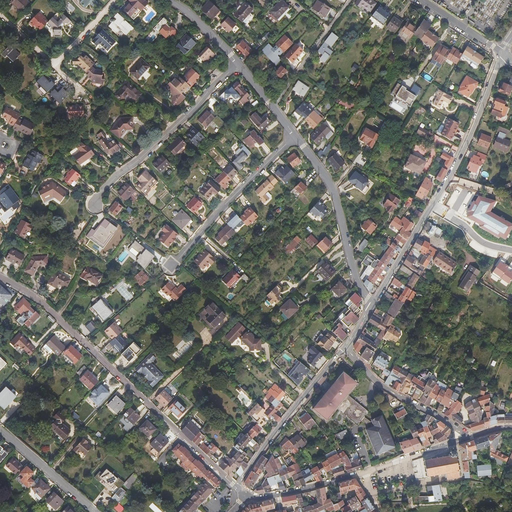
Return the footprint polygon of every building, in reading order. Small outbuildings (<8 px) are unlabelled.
[(26,0),(12,0),(11,2),(22,13),(30,3),(26,0)] [(98,3),(95,0),(82,0),(80,3),(86,8),(90,3),(95,8),(98,3)] [(143,10),(148,4),(149,4),(144,0),(129,0),(129,1),(131,2),(124,11),(134,20),(143,10)] [(376,4),(370,0),(358,0),(355,4),(361,8),(362,6),(370,12),(376,4)] [(291,9),(281,1),(270,13),(279,21),(291,9)] [(331,8),(318,1),(313,9),(320,13),(319,14),(325,18),(327,15),(331,8)] [(220,12),(210,2),(202,9),(213,19),(220,12)] [(245,4),(235,15),(244,23),(244,22),(246,24),(252,18),(250,15),(253,11),(245,4)] [(381,6),(371,19),(382,27),(391,14),(381,6)] [(72,22),(60,11),(49,22),(47,24),(51,28),(54,31),(54,37),(62,38),(64,30),(63,29),(67,25),(68,25),(69,26),(72,22)] [(35,25),(41,30),(46,25),(47,24),(49,22),(46,19),(42,16),(41,17),(38,14),(30,23),(34,26),(35,25)] [(134,28),(118,14),(114,18),(116,20),(115,21),(114,20),(111,20),(110,21),(111,22),(112,23),(109,27),(113,30),(113,31),(117,35),(121,30),(127,36),(134,28)] [(387,28),(395,33),(402,23),(394,17),(387,28)] [(221,26),(229,34),(237,26),(229,18),(221,26)] [(414,35),(421,40),(422,39),(428,30),(431,26),(424,21),(418,29),(414,35)] [(397,37),(407,45),(414,35),(418,29),(408,22),(397,37)] [(170,29),(166,26),(160,32),(166,38),(170,34),(171,36),(176,31),(172,27),(170,29)] [(422,39),(433,47),(439,39),(436,36),(432,33),(428,30),(422,39)] [(96,47),(100,43),(108,51),(116,42),(103,31),(92,43),(96,47)] [(321,59),(325,63),(333,53),(327,48),(329,45),(331,47),(338,37),(332,33),(325,42),(325,43),(319,51),(324,55),(321,59)] [(196,43),(187,35),(177,46),(186,54),(196,43)] [(273,61),(274,61),(279,56),(279,55),(280,56),(288,48),(289,48),(293,44),(285,36),(277,45),(277,46),(274,49),(269,44),(263,50),(267,54),(266,55),(273,61)] [(247,57),(253,51),(243,41),(237,47),(247,57)] [(450,52),(447,58),(457,64),(462,56),(465,50),(462,48),(460,46),(460,45),(456,43),(450,52)] [(303,50),(296,44),(285,56),(292,63),(300,55),(299,54),(303,50)] [(15,50),(10,46),(9,47),(10,47),(7,50),(3,47),(0,50),(0,52),(6,58),(8,57),(14,62),(21,55),(15,49),(15,50)] [(440,46),(432,58),(443,65),(447,58),(450,52),(440,46)] [(215,54),(207,47),(199,56),(206,64),(210,60),(209,59),(211,57),(212,58),(215,54)] [(465,50),(462,56),(478,67),(484,58),(468,47),(465,50)] [(277,64),(282,59),(279,56),(274,61),(277,64)] [(80,65),(88,73),(93,67),(95,64),(87,57),(84,59),(82,57),(79,60),(73,61),(73,66),(80,65)] [(149,67),(142,60),(131,73),(138,79),(149,67)] [(213,64),(205,72),(210,77),(218,68),(213,64)] [(88,73),(87,73),(91,77),(91,76),(93,78),(94,83),(102,85),(102,83),(104,84),(106,77),(104,77),(104,76),(103,76),(104,72),(97,70),(93,67),(88,73)] [(281,77),(287,71),(281,67),(276,73),(281,77)] [(192,69),(183,79),(191,87),(194,84),(193,83),(196,79),(199,76),(192,69)] [(43,75),(37,81),(42,85),(40,88),(46,94),(56,83),(52,79),(50,81),(43,75)] [(478,84),(478,83),(467,76),(460,87),(461,88),(459,92),(469,97),(471,93),(472,94),(475,88),(476,88),(478,85),(478,84)] [(183,79),(181,78),(178,80),(176,79),(171,84),(179,91),(182,94),(184,91),(186,92),(191,87),(183,79)] [(237,82),(232,87),(243,99),(240,101),(244,105),(249,100),(247,98),(250,95),(243,88),(242,89),(239,87),(241,86),(237,82)] [(298,82),(293,90),(304,97),(308,89),(298,82)] [(141,94),(128,83),(116,96),(122,101),(128,94),(135,101),(141,94)] [(406,90),(398,84),(391,94),(410,106),(420,89),(414,85),(409,93),(405,91),(406,90)] [(511,87),(503,84),(502,87),(500,87),(499,91),(510,95),(511,88),(511,87)] [(58,92),(55,88),(50,93),(61,103),(67,98),(64,95),(67,91),(63,87),(58,92)] [(232,87),(231,87),(219,99),(225,105),(231,98),(237,104),(240,101),(243,99),(232,87)] [(178,106),(186,97),(182,94),(179,91),(170,100),(177,106),(178,105),(178,106)] [(438,96),(432,105),(439,108),(443,101),(449,104),(452,98),(441,91),(438,96)] [(501,117),(505,116),(508,108),(504,106),(505,102),(500,100),(497,99),(495,104),(496,105),(494,109),(493,108),(491,114),(501,117)] [(338,104),(355,111),(358,106),(348,103),(342,100),(338,104)] [(218,101),(212,107),(217,112),(223,106),(218,101)] [(303,122),(305,120),(311,113),(314,111),(304,102),(293,114),(297,118),(298,117),(303,122)] [(84,117),(84,106),(69,107),(69,117),(84,117)] [(10,123),(15,126),(19,119),(20,117),(21,115),(7,108),(3,117),(8,120),(11,121),(10,123)] [(215,118),(208,111),(198,121),(206,128),(215,118)] [(261,120),(255,113),(250,118),(261,130),(270,122),(265,116),(261,120)] [(312,127),(314,129),(321,122),(311,113),(305,120),(312,126),(312,127)] [(111,131),(120,138),(127,129),(134,129),(132,118),(121,119),(111,131)] [(445,126),(443,130),(450,134),(448,138),(451,139),(455,132),(454,131),(459,123),(452,120),(449,118),(445,126)] [(15,126),(13,129),(19,132),(19,130),(31,136),(36,126),(25,120),(24,121),(20,119),(19,119),(15,126)] [(323,124),(310,137),(318,145),(326,137),(329,140),(334,134),(323,124)] [(425,137),(428,131),(423,128),(420,127),(417,133),(425,137)] [(196,146),(204,137),(195,128),(187,137),(196,146)] [(378,135),(366,129),(362,139),(373,144),(378,135)] [(258,135),(254,131),(251,133),(252,135),(250,136),(249,135),(243,140),(252,149),(255,146),(254,145),(257,144),(259,146),(264,143),(259,137),(259,138),(257,136),(258,135)] [(108,154),(110,152),(113,155),(121,150),(116,143),(115,143),(114,142),(112,143),(111,141),(108,143),(106,139),(107,138),(103,132),(98,136),(101,140),(99,141),(102,145),(103,144),(106,149),(106,150),(108,154)] [(487,148),(491,138),(482,134),(478,145),(487,148)] [(168,148),(175,156),(187,144),(180,137),(168,148)] [(493,147),(501,150),(503,148),(506,141),(497,137),(493,147)] [(503,148),(501,150),(506,152),(510,143),(506,141),(503,148)] [(89,146),(88,147),(81,142),(76,147),(81,151),(75,156),(80,164),(94,155),(89,146)] [(326,156),(332,147),(329,145),(327,148),(326,147),(323,152),(321,151),(317,154),(320,157),(322,155),(323,155),(326,156)] [(442,168),(447,171),(453,159),(453,158),(452,158),(449,156),(452,150),(446,147),(443,153),(441,158),(446,161),(442,168)] [(248,157),(251,153),(246,148),(242,152),(243,153),(239,156),(233,162),(240,170),(244,167),(241,164),(248,157)] [(43,155),(33,150),(31,155),(29,155),(23,166),(34,171),(38,163),(39,164),(41,164),(42,161),(41,161),(43,155)] [(487,156),(477,152),(476,156),(474,155),(473,159),(472,158),(468,166),(470,167),(469,170),(476,173),(479,165),(480,166),(481,162),(478,161),(480,158),(485,160),(487,156)] [(294,153),(287,159),(294,167),(301,162),(294,153)] [(345,164),(336,154),(328,160),(337,171),(345,164)] [(405,167),(411,170),(417,158),(416,157),(411,155),(405,167)] [(160,173),(170,164),(163,156),(153,165),(160,173)] [(417,158),(411,170),(420,175),(426,162),(421,160),(421,159),(417,158)] [(231,179),(238,173),(231,165),(224,172),(231,179)] [(295,174),(288,167),(284,171),(283,173),(281,171),(278,175),(285,183),(295,174)] [(436,179),(441,182),(447,171),(442,168),(436,179)] [(76,181),(81,176),(73,170),(71,173),(70,173),(67,176),(68,177),(65,181),(71,185),(75,180),(76,181)] [(146,171),(140,177),(144,181),(142,183),(138,187),(146,194),(157,182),(146,171)] [(302,181),(309,174),(305,171),(299,177),(302,181)] [(215,180),(225,189),(228,186),(226,184),(231,179),(224,172),(215,180)] [(349,181),(353,184),(354,185),(355,184),(358,186),(357,187),(357,188),(365,194),(369,188),(366,186),(369,182),(365,179),(366,177),(362,174),(360,176),(356,172),(349,181)] [(273,186),(278,182),(273,175),(261,186),(262,187),(260,189),(259,189),(256,192),(261,198),(261,199),(265,203),(266,203),(270,199),(265,194),(269,191),(270,192),(274,187),(273,186)] [(425,177),(415,195),(422,199),(424,196),(425,196),(428,191),(427,190),(430,185),(429,184),(431,181),(425,177)] [(221,190),(211,181),(200,192),(208,200),(214,194),(216,195),(221,190)] [(159,183),(157,182),(146,194),(148,196),(155,189),(154,188),(159,183)] [(295,189),(301,195),(307,188),(301,182),(295,189)] [(128,199),(132,194),(136,190),(128,183),(119,194),(124,198),(125,197),(128,199)] [(68,194),(60,188),(59,190),(55,187),(52,188),(51,186),(39,192),(44,201),(54,196),(62,202),(68,194)] [(471,201),(474,194),(458,186),(454,193),(471,201)] [(0,194),(0,203),(4,210),(18,200),(11,188),(0,194)] [(137,199),(141,195),(136,190),(132,194),(137,199)] [(390,194),(386,200),(387,200),(386,202),(385,201),(381,208),(385,211),(386,215),(391,215),(394,210),(397,209),(396,206),(400,201),(390,194)] [(497,201),(478,196),(466,218),(504,240),(511,227),(511,224),(490,212),(497,201)] [(200,206),(202,203),(195,197),(189,203),(190,204),(187,207),(193,212),(196,209),(197,210),(200,207),(200,206)] [(319,201),(309,212),(316,217),(318,215),(322,218),(329,211),(324,208),(325,206),(319,201)] [(116,216),(123,208),(124,208),(117,202),(114,206),(112,208),(110,210),(116,216)] [(123,208),(116,216),(121,220),(128,211),(123,208)] [(249,225),(258,217),(251,209),(246,214),(243,218),(249,225)] [(420,219),(423,213),(417,210),(413,215),(420,219)] [(179,226),(186,220),(188,218),(182,212),(179,215),(176,213),(175,212),(173,214),(174,215),(174,216),(176,218),(174,221),(179,226)] [(227,224),(228,225),(234,231),(239,227),(240,227),(245,223),(241,219),(235,212),(230,217),(232,219),(227,224)] [(404,217),(399,224),(403,228),(409,231),(414,224),(404,217)] [(245,223),(248,227),(249,225),(243,218),(241,219),(245,223)] [(109,223),(104,219),(88,238),(103,249),(113,234),(112,233),(104,244),(92,236),(100,225),(105,229),(109,223)] [(377,226),(369,219),(362,227),(370,234),(377,226)] [(32,226),(22,221),(19,226),(18,226),(17,227),(18,228),(16,233),(25,237),(29,231),(30,232),(33,226),(32,225),(32,226)] [(438,238),(441,233),(443,231),(429,222),(424,229),(425,230),(428,232),(433,236),(434,235),(438,238)] [(114,235),(118,229),(109,223),(105,229),(100,225),(92,236),(104,244),(112,233),(114,235)] [(169,247),(173,242),(176,237),(179,234),(166,225),(163,230),(166,233),(160,240),(169,247)] [(228,225),(218,234),(219,235),(226,242),(236,233),(234,231),(228,225)] [(403,228),(402,230),(399,234),(407,240),(411,233),(409,231),(403,228)] [(400,241),(405,244),(407,240),(399,234),(396,239),(400,241)] [(226,242),(219,235),(216,239),(222,245),(226,242)] [(317,242),(311,235),(306,240),(312,246),(317,242)] [(287,247),(286,247),(287,248),(284,251),(288,254),(290,252),(292,254),(294,252),(292,250),(297,245),(300,248),(301,246),(300,246),(301,245),(299,243),(302,240),(299,238),(297,236),(289,244),(287,247)] [(325,237),(318,244),(325,252),(332,244),(325,237)] [(420,238),(420,237),(414,247),(420,250),(424,241),(425,240),(420,238)] [(127,250),(146,267),(155,257),(137,239),(127,250)] [(360,250),(362,252),(369,242),(365,239),(360,246),(360,250)] [(430,244),(424,241),(420,250),(422,251),(426,253),(430,246),(430,244)] [(393,243),(390,247),(395,250),(399,253),(402,249),(397,246),(393,243)] [(433,258),(437,251),(430,246),(426,253),(433,258)] [(395,250),(390,247),(385,253),(392,258),(395,254),(394,253),(395,250)] [(7,259),(3,257),(0,263),(12,270),(14,267),(18,269),(25,256),(12,249),(7,259)] [(205,249),(193,260),(202,270),(214,259),(205,249)] [(412,252),(411,251),(404,263),(410,268),(412,264),(413,262),(416,263),(418,260),(415,259),(415,260),(411,258),(412,256),(412,252)] [(428,264),(433,258),(426,253),(422,251),(421,253),(424,255),(422,260),(420,259),(418,263),(426,267),(428,264)] [(457,264),(440,252),(433,262),(451,274),(457,264)] [(389,262),(393,264),(395,260),(392,258),(385,253),(383,257),(389,262)] [(368,266),(369,266),(373,259),(368,255),(362,262),(368,266)] [(48,265),(47,257),(33,257),(26,271),(33,275),(38,266),(48,265)] [(380,261),(387,266),(389,262),(383,257),(380,261)] [(375,269),(381,273),(385,268),(389,271),(391,268),(387,266),(380,261),(378,260),(377,261),(373,259),(369,266),(374,270),(375,269)] [(492,274),(500,279),(509,267),(510,266),(505,263),(505,262),(502,259),(492,274)] [(325,282),(336,272),(326,262),(316,271),(320,274),(318,275),(325,282)] [(419,274),(421,276),(422,273),(419,271),(419,270),(412,264),(410,268),(419,274)] [(379,277),(384,280),(385,277),(380,274),(381,273),(375,269),(374,270),(369,266),(368,266),(364,273),(369,276),(372,272),(379,277)] [(105,277),(88,267),(82,277),(99,288),(105,277)] [(473,283),(476,278),(480,272),(472,267),(465,277),(464,276),(458,286),(467,292),(473,283)] [(511,269),(509,267),(500,279),(509,285),(511,280),(511,270),(511,271),(511,269)] [(235,279),(237,282),(241,277),(234,271),(232,274),(231,273),(223,281),(228,286),(229,285),(230,286),(232,284),(233,283),(232,282),(235,279)] [(67,288),(71,280),(55,272),(46,289),(53,293),(59,283),(67,288)] [(149,279),(143,272),(135,279),(141,285),(149,279)] [(369,276),(376,281),(379,277),(372,272),(369,276)] [(365,282),(367,279),(369,276),(364,273),(361,277),(361,279),(365,282)] [(250,280),(245,274),(241,278),(247,283),(250,280)] [(412,290),(420,277),(415,274),(409,283),(407,286),(412,290)] [(42,275),(38,282),(44,285),(48,278),(42,275)] [(398,286),(401,282),(399,281),(395,278),(392,283),(398,286)] [(231,288),(237,282),(235,279),(232,282),(233,283),(232,284),(230,286),(229,285),(228,286),(231,288)] [(364,283),(371,293),(373,291),(371,289),(374,284),(367,279),(365,282),(364,283)] [(170,294),(176,301),(187,290),(182,285),(178,289),(175,285),(174,286),(172,284),(169,282),(162,289),(169,295),(170,294)] [(347,290),(339,282),(330,291),(338,299),(347,290)] [(0,302),(1,304),(4,301),(6,304),(15,295),(12,292),(9,294),(7,291),(0,284),(0,302)] [(282,288),(278,284),(267,296),(269,298),(267,300),(272,304),(274,302),(277,304),(283,298),(277,293),(282,288)] [(133,295),(124,286),(120,290),(129,300),(133,295)] [(408,297),(412,290),(407,286),(405,289),(401,295),(407,299),(408,297)] [(95,293),(92,300),(95,305),(92,308),(104,322),(114,313),(101,299),(103,297),(100,294),(95,293)] [(388,315),(395,319),(397,315),(398,316),(400,313),(399,312),(404,304),(393,297),(386,293),(384,295),(395,302),(387,314),(388,315)] [(339,337),(340,339),(344,334),(344,333),(357,318),(356,317),(353,313),(357,308),(359,306),(358,304),(360,301),(358,298),(358,297),(355,294),(350,300),(353,303),(347,308),(349,310),(344,315),(345,316),(331,331),(339,337)] [(408,306),(411,301),(410,301),(407,299),(401,295),(400,298),(394,294),(393,297),(404,304),(408,306)] [(26,319),(31,318),(36,312),(31,307),(31,306),(24,299),(15,308),(21,314),(24,311),(26,313),(25,315),(26,319)] [(298,309),(290,300),(280,309),(289,318),(298,309)] [(226,316),(212,302),(206,309),(211,315),(207,319),(215,327),(226,316)] [(353,313),(356,317),(361,312),(357,308),(353,313)] [(31,318),(25,324),(28,328),(33,323),(40,316),(39,315),(39,314),(37,311),(36,312),(31,318)] [(53,323),(55,321),(49,314),(47,317),(53,323)] [(390,326),(395,319),(388,315),(384,320),(373,314),(372,316),(380,321),(389,327),(390,326)] [(382,339),(389,327),(380,321),(372,316),(369,321),(380,328),(382,330),(380,334),(373,330),(372,333),(375,335),(381,340),(382,339)] [(92,321),(86,325),(91,331),(97,326),(92,321)] [(105,331),(114,340),(120,334),(123,331),(115,322),(105,331)] [(241,344),(247,344),(249,347),(250,350),(254,350),(254,348),(256,348),(256,350),(261,350),(260,340),(256,340),(256,339),(253,339),(253,338),(254,338),(254,337),(254,336),(253,335),(253,334),(252,334),(252,333),(251,333),(250,333),(249,333),(248,333),(247,333),(246,334),(243,331),(245,329),(241,325),(241,324),(240,324),(239,325),(238,325),(238,326),(237,325),(234,328),(233,328),(233,329),(232,329),(232,330),(231,330),(231,331),(227,335),(231,339),(235,339),(239,336),(241,338),(240,339),(241,340),(241,344)] [(394,329),(390,326),(389,327),(382,339),(386,341),(387,339),(395,344),(400,336),(393,331),(394,329)] [(337,339),(339,337),(331,331),(330,330),(328,333),(337,339)] [(374,352),(381,340),(375,335),(374,337),(376,338),(373,342),(364,337),(365,334),(362,332),(357,341),(363,346),(366,348),(374,352)] [(327,351),(337,339),(328,333),(325,337),(321,334),(315,342),(322,348),(323,347),(327,351)] [(26,351),(31,356),(36,351),(31,346),(31,345),(20,334),(11,343),(17,349),(20,346),(25,351),(26,351)] [(114,340),(106,347),(107,348),(109,351),(112,347),(114,346),(115,348),(120,352),(129,344),(120,334),(114,340)] [(58,356),(66,348),(59,342),(53,337),(46,344),(58,356)] [(353,347),(357,354),(363,346),(357,341),(353,347)] [(134,342),(122,355),(129,363),(142,350),(134,342)] [(82,356),(71,346),(64,353),(75,364),(82,356)] [(363,359),(367,364),(374,352),(366,348),(362,354),(361,357),(363,359)] [(317,365),(322,359),(313,350),(307,357),(317,365)] [(151,363),(156,358),(151,354),(136,370),(140,374),(141,373),(150,381),(148,382),(153,387),(164,376),(151,363)] [(372,364),(386,371),(387,369),(391,363),(378,355),(372,364)] [(405,356),(402,355),(396,364),(399,365),(402,360),(403,360),(405,356)] [(293,360),(288,367),(291,370),(290,371),(302,380),(306,374),(305,373),(307,371),(293,360)] [(409,374),(414,366),(410,363),(409,365),(405,363),(401,369),(409,374)] [(405,381),(409,374),(401,369),(395,366),(391,372),(388,377),(385,383),(388,386),(395,375),(401,379),(396,382),(393,388),(398,392),(399,391),(405,381)] [(357,383),(362,377),(353,370),(348,375),(344,372),(313,409),(327,421),(337,409),(357,426),(362,420),(368,424),(369,429),(367,430),(377,453),(394,446),(382,416),(372,420),(372,421),(371,422),(364,417),(368,412),(349,395),(358,384),(357,383)] [(91,389),(96,383),(92,379),(93,377),(88,372),(81,380),(91,389)] [(430,377),(423,373),(421,377),(418,375),(417,377),(412,374),(411,375),(409,374),(405,381),(410,384),(410,385),(417,389),(421,392),(422,391),(426,384),(429,379),(430,377)] [(23,384),(11,374),(4,382),(16,392),(23,384)] [(430,394),(438,380),(437,379),(435,383),(429,379),(426,384),(422,391),(425,393),(420,402),(424,404),(430,394)] [(441,381),(439,379),(438,380),(430,394),(424,404),(428,406),(432,398),(435,400),(435,401),(436,402),(433,408),(437,410),(439,405),(441,403),(448,388),(443,385),(440,389),(438,387),(441,381)] [(172,384),(180,392),(182,389),(175,381),(172,384)] [(410,384),(405,381),(399,391),(404,394),(407,388),(410,388),(410,385),(410,384)] [(110,393),(100,384),(89,396),(98,405),(100,403),(101,404),(104,401),(102,400),(110,393)] [(278,386),(275,384),(268,392),(279,401),(283,396),(286,393),(278,386)] [(0,392),(0,404),(5,409),(18,396),(7,385),(0,392)] [(486,389),(480,386),(477,393),(483,396),(486,389)] [(156,398),(166,407),(172,400),(168,396),(171,394),(171,393),(166,388),(156,398)] [(450,390),(448,388),(441,403),(449,408),(454,401),(450,399),(453,392),(450,390)] [(268,392),(266,389),(263,391),(267,395),(265,397),(273,404),(270,407),(266,411),(264,413),(265,413),(270,418),(272,416),(274,418),(279,422),(282,419),(274,413),(281,405),(282,404),(281,403),(280,403),(279,401),(268,392)] [(454,389),(453,392),(450,399),(454,401),(459,392),(454,389)] [(384,396),(388,403),(395,398),(391,396),(388,394),(384,391),(382,392),(384,396)] [(490,401),(490,394),(477,399),(479,405),(480,405),(486,404),(486,406),(485,406),(487,417),(484,418),(483,420),(484,420),(484,427),(491,425),(490,401)] [(125,405),(116,396),(108,405),(117,413),(125,405)] [(479,405),(477,399),(467,404),(465,406),(468,412),(472,420),(473,423),(483,420),(484,418),(482,413),(479,405)] [(187,410),(177,400),(169,408),(179,418),(187,410)] [(457,400),(456,402),(458,404),(455,409),(458,412),(463,405),(457,400)] [(454,401),(449,408),(445,414),(452,419),(458,412),(455,409),(458,404),(456,402),(454,401)] [(495,405),(490,401),(491,425),(497,424),(505,423),(505,416),(505,415),(499,415),(499,410),(495,408),(495,405)] [(261,406),(256,402),(247,412),(262,426),(265,422),(260,418),(265,413),(264,413),(263,412),(265,409),(261,406)] [(266,411),(270,407),(265,402),(261,406),(265,409),(266,411)] [(133,424),(140,417),(131,408),(124,415),(133,424)] [(395,414),(397,419),(403,416),(407,414),(405,409),(395,414)] [(67,418),(59,412),(54,417),(57,420),(51,428),(64,439),(71,431),(63,424),(67,418)] [(261,427),(263,429),(264,429),(274,418),(272,416),(270,418),(265,413),(260,418),(265,422),(262,426),(261,427)] [(307,429),(315,423),(308,414),(300,419),(307,429)] [(425,419),(428,425),(433,421),(434,418),(427,415),(425,419)] [(461,424),(463,419),(459,416),(458,415),(454,420),(461,424)] [(401,427),(404,432),(410,429),(403,416),(397,419),(401,427)] [(189,424),(182,431),(193,441),(200,432),(203,428),(193,419),(191,421),(190,419),(187,422),(189,424)] [(250,431),(247,434),(252,438),(256,435),(256,436),(263,429),(261,427),(252,419),(250,421),(255,425),(254,427),(252,425),(248,430),(250,431)] [(483,420),(473,423),(471,424),(467,425),(465,426),(470,430),(471,431),(472,431),(484,427),(484,420),(483,420)] [(149,437),(156,430),(148,421),(140,429),(149,437)] [(442,431),(447,426),(440,421),(436,423),(439,428),(442,431)] [(439,432),(440,433),(442,431),(439,428),(436,423),(429,427),(428,428),(432,436),(439,432)] [(420,437),(426,446),(431,445),(428,438),(423,428),(421,424),(415,427),(419,435),(420,437)] [(423,428),(428,438),(432,436),(428,428),(429,427),(428,425),(423,428)] [(447,438),(453,431),(447,426),(442,431),(440,433),(447,438)] [(416,437),(419,435),(415,427),(410,429),(414,438),(416,437)] [(336,441),(349,435),(346,429),(332,436),(336,441)] [(200,432),(193,441),(197,445),(203,437),(205,436),(200,432)] [(433,441),(435,444),(448,439),(447,438),(440,433),(435,437),(436,438),(433,441)] [(504,462),(506,462),(508,457),(495,451),(502,433),(490,435),(490,445),(491,455),(495,457),(504,462)] [(169,442),(160,434),(151,444),(159,452),(169,442)] [(247,434),(237,445),(242,450),(249,443),(251,444),(250,445),(257,451),(260,446),(252,438),(247,434)] [(289,441),(296,449),(300,446),(301,447),(305,443),(304,443),(306,441),(304,438),(302,440),(298,435),(293,439),(293,438),(289,441)] [(490,445),(490,435),(474,441),(476,450),(490,445)] [(400,443),(406,453),(411,452),(423,447),(417,437),(400,443)] [(78,444),(76,447),(73,450),(78,454),(80,451),(85,455),(92,447),(87,443),(88,441),(84,438),(78,444)] [(204,442),(200,447),(201,449),(204,452),(208,447),(215,453),(218,449),(212,443),(207,439),(204,442)] [(293,452),(294,454),(299,451),(296,449),(289,441),(286,443),(292,450),(291,450),(293,452)] [(471,442),(466,443),(468,459),(477,458),(477,455),(475,454),(473,454),(473,451),(471,442)] [(465,478),(470,478),(470,476),(468,459),(466,443),(460,445),(465,478)] [(199,506),(221,482),(208,470),(207,472),(205,470),(205,469),(203,467),(204,466),(198,461),(197,462),(195,460),(191,456),(189,454),(190,453),(184,447),(183,448),(181,446),(181,447),(179,444),(175,448),(202,474),(204,472),(209,476),(208,477),(211,480),(210,481),(209,480),(207,482),(192,498),(192,499),(199,506)] [(0,445),(0,461),(1,462),(8,454),(3,449),(4,448),(0,445)] [(242,450),(237,445),(235,447),(239,451),(231,460),(237,466),(240,468),(237,473),(240,476),(248,465),(243,462),(243,461),(243,459),(243,458),(247,454),(246,454),(242,450)] [(208,447),(204,452),(217,463),(219,460),(213,455),(215,453),(208,447)] [(202,474),(175,448),(172,451),(175,453),(174,454),(184,463),(185,463),(189,466),(188,467),(198,477),(199,476),(201,478),(202,477),(207,482),(209,480),(210,481),(211,480),(208,477),(209,476),(204,472),(202,474)] [(249,450),(246,454),(247,454),(252,459),(254,455),(249,450)] [(352,472),(355,471),(352,465),(351,464),(351,463),(349,458),(343,451),(327,460),(327,461),(331,469),(343,462),(345,461),(347,466),(346,468),(348,473),(352,472)] [(446,473),(447,480),(460,478),(456,451),(451,452),(451,453),(450,453),(449,454),(449,456),(425,460),(428,477),(446,473)] [(355,471),(363,468),(360,460),(357,452),(352,453),(353,457),(349,458),(351,463),(351,464),(352,465),(355,471)] [(301,472),(296,459),(294,454),(291,457),(295,465),(289,468),(293,477),(295,475),(302,473),(301,472)] [(269,461),(262,456),(255,466),(262,471),(264,469),(269,461)] [(237,466),(231,460),(228,457),(225,460),(220,466),(232,478),(235,475),(231,472),(237,466)] [(273,457),(269,461),(264,469),(267,469),(268,473),(265,476),(266,479),(280,474),(274,460),(273,457)] [(502,466),(504,462),(495,457),(494,460),(493,462),(502,466)] [(16,474),(22,467),(19,464),(18,463),(18,462),(13,458),(6,466),(16,474)] [(278,458),(274,460),(280,474),(283,482),(289,478),(291,477),(288,468),(283,471),(278,458)] [(326,471),(331,469),(327,461),(322,464),(324,468),(326,471)] [(322,464),(311,470),(314,476),(316,481),(323,479),(321,476),(320,475),(323,474),(324,475),(326,473),(325,472),(326,471),(324,468),(322,464)] [(478,476),(491,475),(491,464),(485,465),(477,466),(478,476)] [(262,471),(255,466),(246,480),(244,482),(245,486),(250,489),(254,484),(262,471)] [(21,480),(29,488),(30,487),(35,481),(31,476),(34,473),(27,467),(20,474),(24,477),(21,480)] [(314,476),(311,470),(309,468),(301,472),(302,473),(304,478),(305,481),(314,476)] [(334,476),(345,473),(342,468),(332,471),(334,476)] [(304,478),(302,473),(295,475),(293,477),(294,481),(304,478)] [(118,502),(139,478),(134,474),(113,497),(118,502)] [(280,474),(266,479),(262,485),(262,486),(266,493),(271,492),(269,488),(271,487),(270,486),(278,484),(279,491),(285,489),(283,482),(280,474)] [(41,481),(38,478),(35,481),(30,487),(33,489),(41,481)] [(296,486),(306,484),(305,481),(304,478),(294,481),(295,483),(296,486)] [(361,502),(368,498),(364,492),(359,485),(356,480),(355,479),(354,479),(339,484),(341,493),(355,489),(357,495),(361,502)] [(41,480),(41,481),(33,489),(37,493),(42,497),(50,489),(41,480)] [(418,497),(418,502),(433,501),(442,500),(439,485),(427,486),(428,492),(430,491),(431,496),(428,496),(418,497)] [(326,501),(324,488),(316,490),(319,504),(315,506),(318,511),(325,509),(333,505),(330,499),(326,501)] [(56,510),(64,502),(55,493),(47,501),(56,510)] [(343,501),(341,493),(336,494),(338,503),(339,502),(342,506),(345,504),(343,501)] [(318,511),(315,506),(310,507),(310,506),(305,508),(301,494),(296,495),(300,510),(300,511),(318,511)] [(300,511),(300,510),(296,495),(281,498),(283,507),(294,505),(296,511),(291,511),(286,511),(286,510),(282,511),(300,511)] [(356,508),(361,505),(356,496),(348,501),(348,502),(347,502),(348,504),(349,505),(351,509),(351,510),(352,511),(356,508)] [(368,511),(374,509),(368,498),(361,502),(363,504),(361,505),(356,508),(359,511),(358,511),(368,511)] [(193,511),(199,506),(192,499),(179,511),(193,511)] [(272,500),(261,502),(263,511),(274,509),(274,508),(275,508),(276,506),(275,501),(273,501),(272,500)] [(119,511),(128,511),(118,502),(113,506),(119,511)] [(263,511),(261,502),(250,505),(252,511),(263,511)] [(325,509),(326,511),(329,511),(335,510),(336,511),(340,509),(339,508),(340,507),(342,506),(339,502),(338,503),(333,505),(325,509)]
